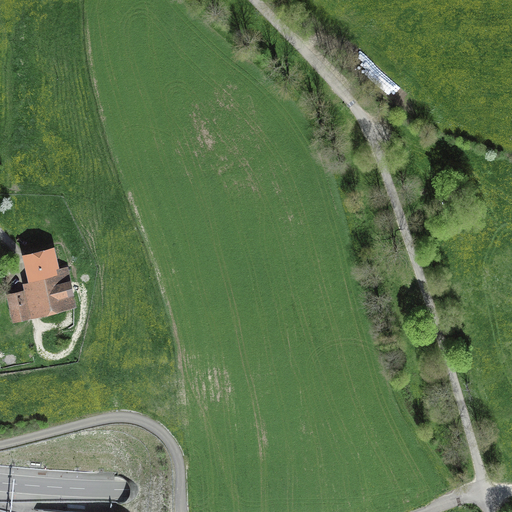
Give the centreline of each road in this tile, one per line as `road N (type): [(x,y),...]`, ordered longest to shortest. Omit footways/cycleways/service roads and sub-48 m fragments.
road 1 (residential): [(252,0),(362,128),(465,413),(489,511)]
road 2 (motorway): [(511,444),(249,487),(0,482)]
road 3 (track): [(0,445),(115,417),(143,420),(178,455),(182,511)]
